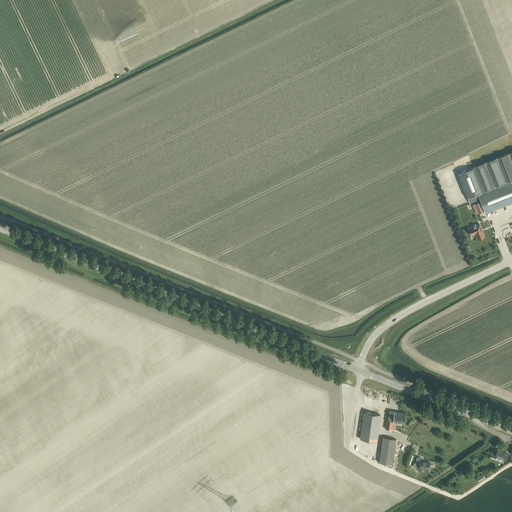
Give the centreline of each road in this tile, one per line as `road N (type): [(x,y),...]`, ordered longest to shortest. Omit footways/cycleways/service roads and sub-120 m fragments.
road 1 (secondary): [(359,371),(0,228)]
road 2 (tertiary): [(359,371),(384,326),(511,260)]
road 3 (secondary): [(511,432),(359,371)]
